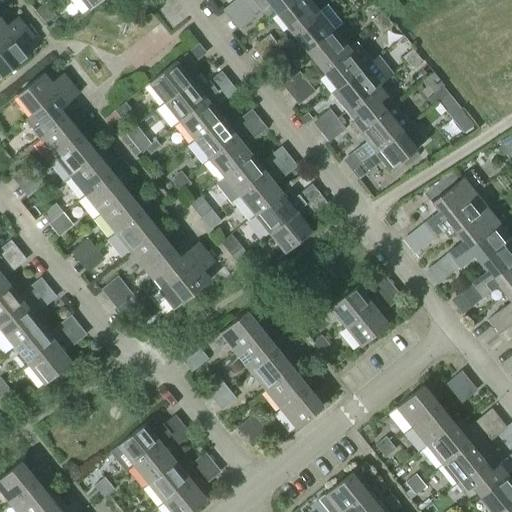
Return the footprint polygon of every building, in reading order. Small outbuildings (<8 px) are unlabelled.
[(80,0),(89,10),(101,0),(80,0)] [(254,0),(246,7),(253,15),(260,9),(262,12),(269,6),(275,14),(293,0),(254,0)] [(308,0),(293,0),(275,14),(290,33),(317,11),(308,0)] [(39,18),(50,10),(45,3),(34,12),(39,18)] [(317,11),(290,33),(306,52),(333,30),(340,24),(325,5),(317,11)] [(50,10),(39,18),(44,24),(55,16),(50,10)] [(375,27),(386,18),(381,12),(371,21),(375,27)] [(0,47),(25,28),(17,18),(6,27),(0,19),(0,47)] [(386,18),(375,27),(381,33),(391,25),(386,18)] [(25,28),(0,47),(0,75),(2,78),(29,56),(22,46),(33,37),(25,28)] [(333,30),(306,52),(321,70),(348,49),(333,30)] [(348,49),(321,70),(335,89),(336,89),(363,67),(371,61),(356,43),(348,49)] [(406,64),(416,55),(412,50),(401,59),(406,64)] [(175,62),(148,84),(164,103),(191,81),(197,76),(190,67),(194,64),(185,54),(175,62)] [(416,55),(406,64),(411,71),(422,62),(416,55)] [(335,89),(331,93),(340,104),(344,100),(351,108),(378,86),(390,76),(382,66),(378,70),(371,61),(363,67),(336,89),(335,89)] [(32,115),(71,84),(62,74),(51,83),(44,73),(16,95),(32,115)] [(191,81),(164,103),(179,122),(206,100),(216,92),(208,82),(204,85),(197,76),(191,81)] [(71,84),(32,115),(39,123),(32,129),(39,139),(67,118),(60,109),(78,94),(71,84)] [(358,117),(350,123),(358,133),(393,105),(386,96),(378,86),(351,108),(358,117)] [(432,95),(427,99),(432,105),(436,101),(447,93),(442,87),(432,95)] [(447,93),(436,101),(442,108),(449,117),(459,109),(460,109),(452,99),(447,93)] [(206,100),(179,122),(194,141),(221,119),(206,100)] [(130,109),(125,103),(114,111),(119,118),(130,109)] [(365,141),(353,152),(361,161),(373,151),(408,123),(393,105),(358,133),(365,141)] [(55,158),(82,136),(67,118),(39,139),(55,158)] [(85,134),(95,126),(90,119),(80,128),(85,134)] [(221,119),(194,141),(209,159),(236,137),(221,119)] [(408,123),(373,151),(374,152),(389,171),(401,161),(405,166),(418,155),(414,150),(416,149),(426,141),(410,121),(408,123)] [(95,126),(85,134),(90,140),(100,132),(95,126)] [(144,149),(155,141),(150,134),(139,143),(144,149)] [(82,136),(55,158),(70,177),(97,155),(82,136)] [(236,137),(209,159),(224,178),(251,156),(236,137)] [(155,141),(144,149),(149,155),(160,147),(155,141)] [(97,155),(70,177),(84,195),(112,173),(97,155)] [(251,156),(224,178),(239,197),(266,175),(251,156)] [(114,171),(125,163),(120,157),(110,165),(114,171)] [(125,163),(114,171),(120,178),(130,169),(125,163)] [(438,211),(423,223),(429,230),(475,194),(474,193),(482,186),(470,171),(462,178),(431,202),(438,211)] [(175,187),(185,178),(180,172),(170,180),(175,187)] [(100,215),(127,193),(112,173),(84,195),(100,215)] [(266,175),(239,197),(254,215),(281,193),(266,175)] [(185,178),(175,187),(180,193),(190,184),(185,178)] [(281,193),(254,215),(269,234),(296,212),(305,205),(298,196),(294,199),(287,189),(281,193)] [(127,193),(100,215),(115,233),(142,212),(127,193)] [(145,209),(156,201),(150,194),(140,203),(145,209)] [(429,230),(419,238),(425,245),(435,237),(442,231),(448,239),(455,233),(456,233),(487,208),(475,194),(429,230)] [(156,201),(145,209),(150,215),(160,207),(156,201)] [(462,241),(447,253),(453,260),(499,224),(487,208),(456,233),(462,241)] [(205,224),(216,216),(211,209),(200,218),(205,224)] [(142,212),(115,233),(130,252),(157,230),(142,212)] [(296,212),(269,234),(284,253),(285,253),(312,232),(296,212)] [(216,216),(205,224),(210,230),(221,222),(216,216)] [(453,260),(443,268),(448,275),(459,267),(474,255),(480,264),(511,239),(499,224),(453,260)] [(157,230),(130,252),(145,271),(172,249),(157,230)] [(175,246),(185,238),(180,232),(170,240),(175,246)] [(486,271),(471,283),(477,290),(511,262),(511,239),(480,264),(486,271)] [(172,249),(145,271),(159,289),(160,290),(206,253),(198,243),(179,258),(172,249)] [(235,261),(246,253),(241,246),(230,255),(235,261)] [(160,290),(159,289),(157,291),(172,311),(210,281),(202,271),(213,262),(206,253),(160,290)] [(246,253),(235,261),(240,268),(251,259),(246,253)] [(511,262),(477,290),(483,297),(498,286),(504,294),(511,287),(511,262)] [(0,264),(0,294),(10,287),(3,278),(9,273),(1,263),(0,264)] [(344,327),(371,305),(356,286),(329,307),(344,327)] [(10,287),(0,294),(0,325),(25,306),(10,287)] [(495,313),(487,319),(494,327),(511,312),(511,287),(504,294),(510,301),(495,313)] [(254,316),(264,307),(259,301),(249,309),(254,316)] [(371,305),(344,327),(360,347),(387,325),(371,305)] [(25,306),(0,325),(0,330),(13,347),(40,325),(25,306)] [(234,353),(261,331),(246,312),(219,334),(234,353)] [(511,312),(494,327),(499,333),(506,328),(511,323),(511,312)] [(40,325),(13,347),(28,366),(55,344),(40,325)] [(249,372),(276,350),(261,331),(234,353),(249,372)] [(279,347),(290,339),(285,333),(274,341),(279,347)] [(315,350),(325,342),(321,336),(310,344),(315,350)] [(264,391),(292,369),(295,366),(285,354),(295,345),(290,339),(279,347),(276,350),(249,372),(264,391)] [(325,342),(315,350),(320,357),(330,348),(325,342)] [(55,344),(28,366),(44,385),(71,363),(55,344)] [(292,369),(264,391),(279,409),(306,387),(292,369)] [(309,385),(320,376),(315,370),(304,379),(309,385)] [(320,376),(309,385),(314,391),(325,383),(320,376)] [(424,383),(394,406),(395,407),(411,426),(438,405),(440,403),(425,384),(424,383)] [(5,384),(0,388),(0,398),(10,391),(5,384)] [(306,387),(279,409),(295,429),(322,407),(306,387)] [(438,405),(411,426),(426,446),(453,424),(455,422),(440,403),(438,405)] [(157,428),(150,419),(116,446),(109,452),(125,472),(132,465),(160,444),(159,444),(170,435),(161,425),(157,428)] [(453,424),(426,446),(441,464),(474,438),(473,437),(478,433),(471,425),(467,428),(460,419),(453,424)] [(379,451),(390,443),(385,436),(374,445),(379,451)] [(474,438),(441,464),(456,484),(489,457),(474,438)] [(390,443),(379,451),(384,457),(395,449),(390,443)] [(160,444),(132,465),(148,484),(175,463),(160,444)] [(489,457),(456,484),(464,493),(471,487),(479,496),(506,475),(507,474),(511,469),(511,464),(506,457),(498,463),(497,465),(490,457),(489,457)] [(20,462),(0,477),(0,492),(8,503),(39,479),(49,470),(44,464),(36,471),(25,458),(20,462)] [(162,502),(189,481),(175,463),(148,484),(162,502)] [(324,496),(318,501),(326,511),(343,511),(367,493),(370,491),(362,482),(359,478),(370,469),(364,463),(324,496)] [(39,479),(8,503),(15,511),(36,511),(51,500),(54,498),(44,485),(54,477),(49,470),(39,479)] [(410,490),(420,481),(415,474),(404,483),(410,490)] [(511,482),(506,475),(479,496),(491,511),(498,511),(511,501),(511,482)] [(98,493),(109,484),(103,478),(93,486),(98,493)] [(189,481),(162,502),(169,511),(190,511),(205,500),(189,481)] [(420,481),(410,490),(414,495),(425,487),(420,481)] [(109,484),(98,493),(103,499),(113,490),(109,484)] [(343,511),(382,511),(395,501),(390,495),(380,503),(370,491),(367,493),(343,511)] [(36,511),(75,511),(80,508),(74,502),(64,510),(61,511),(60,511),(51,500),(36,511)] [(395,501),(382,511),(394,511),(400,507),(395,501)] [(511,511),(511,501),(498,511),(511,511)]
